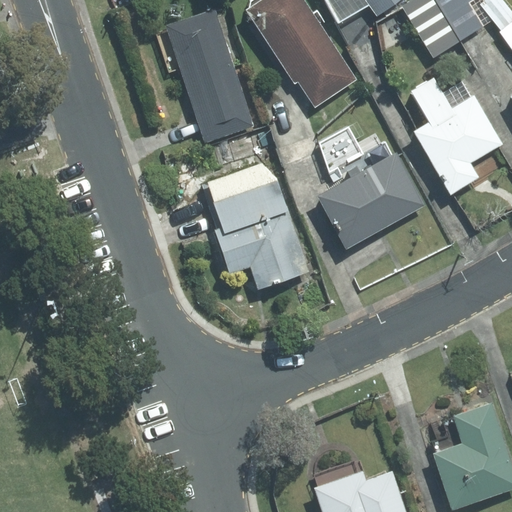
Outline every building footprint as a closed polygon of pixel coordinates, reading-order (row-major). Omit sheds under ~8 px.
[(355,79),(302,0),(250,0),(244,4),(312,107),(355,79)] [(394,0),(322,0),(337,24),(367,5),(374,15),(394,0)] [(471,0),(407,0),(399,5),(432,58),(483,27),(467,2),(471,0)] [(511,14),(501,0),(483,0),(478,4),(511,47),(511,89),(508,93),(511,97),(511,14)] [(212,7),(162,25),(203,142),(253,125),(212,7)] [(449,108),(431,77),(409,90),(427,120),(410,130),(448,194),(477,176),(468,161),(499,143),(471,95),(449,108)] [(423,204),(394,152),(316,195),(345,247),(423,204)] [(261,162),(204,180),(219,232),(212,233),(224,274),(247,268),(253,288),(310,272),(276,176),(261,162)] [(511,489),(511,468),(487,401),(450,414),(459,439),(429,450),(451,511),(511,489)] [(363,467),(312,484),(321,511),(407,511),(392,467),(366,475),(363,467)]
